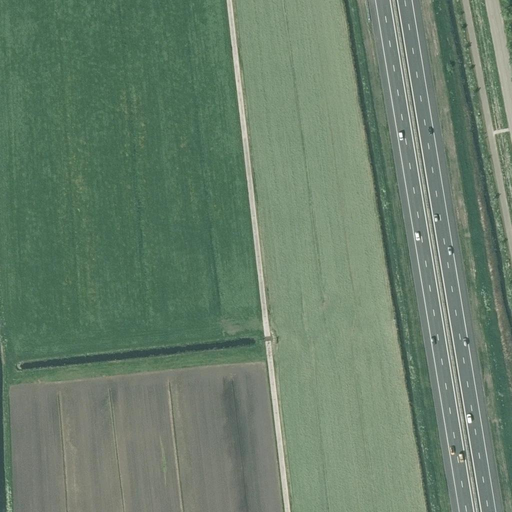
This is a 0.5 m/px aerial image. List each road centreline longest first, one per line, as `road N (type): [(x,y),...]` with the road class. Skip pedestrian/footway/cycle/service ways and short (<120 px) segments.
road 1 (motorway): [(379,0),(463,511)]
road 2 (motorway): [(495,511),(411,0)]
